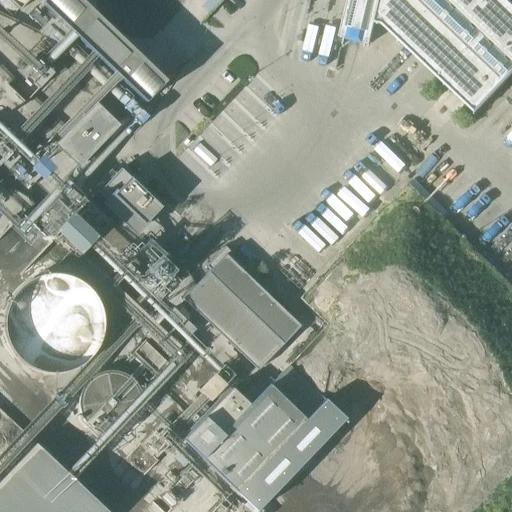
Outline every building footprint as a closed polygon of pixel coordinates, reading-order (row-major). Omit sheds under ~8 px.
[(382,25),(390,33),(475,114),(511,75),(511,3),(508,0),(347,0),(339,37),(353,41),(370,45),(375,24),(382,25)] [(97,193),(137,231),(160,208),(119,169),(97,193)] [(205,266),(209,270),(181,299),(232,347),(257,371),(299,326),(244,275),(248,270),(224,247),(205,266)] [(101,322),(101,321),(100,313),(98,306),(94,297),(88,290),(82,285),(75,281),(66,278),(58,276),(50,277),(42,279),(32,283),(25,289),(20,294),(15,303),(12,311),(11,320),(12,330),(15,338),(19,346),(24,352),(30,357),(36,361),(46,365),(55,366),(63,365),(73,363),(80,359),(87,354),(93,346),(97,339),(100,332),(101,322)] [(181,440),(201,459),(235,493),(273,453),(296,429),(305,420),(268,385),(249,406),(230,389),(181,440)]
